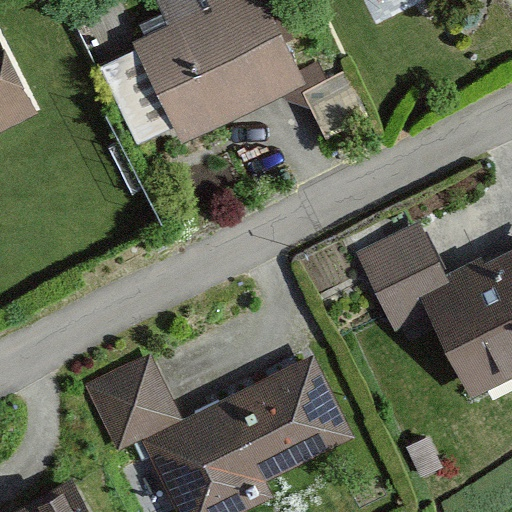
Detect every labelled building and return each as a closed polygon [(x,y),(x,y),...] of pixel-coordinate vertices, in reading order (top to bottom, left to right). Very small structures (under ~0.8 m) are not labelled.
[(271,0),(164,0),(174,17),(136,36),(186,134),(308,73),(271,0)] [(0,17),(0,137),(47,114),(0,17)] [(109,142),(65,163),(100,235),(143,214),(109,142)] [(511,254),(449,284),(416,212),(356,240),(394,322),(429,306),(467,389),(511,368),(511,254)] [(177,415),(147,353),(90,380),(119,439),(144,435),(181,511),(238,511),(259,502),(251,483),(359,431),(318,348),(177,415)] [(0,511),(95,511),(75,473),(0,511)]
